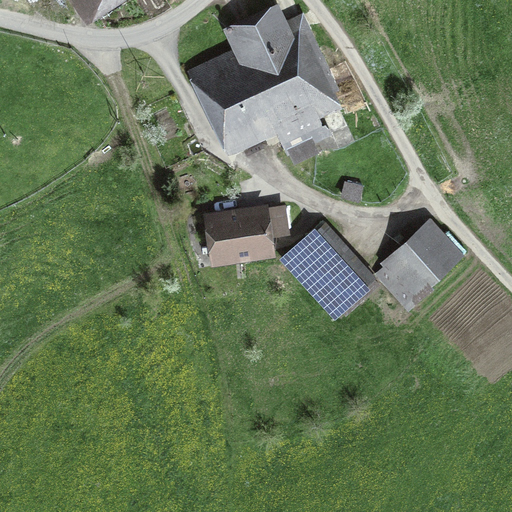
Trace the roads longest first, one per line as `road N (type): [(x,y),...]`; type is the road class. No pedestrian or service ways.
road 1 (track): [(99,36),(181,265),(104,300),(0,373)]
road 2 (track): [(147,29),(190,121),(228,172),(361,218),(435,191)]
road 3 (track): [(511,287),(466,240),(308,0)]
road 4 (unclassified): [(0,17),(129,38),(196,0)]
